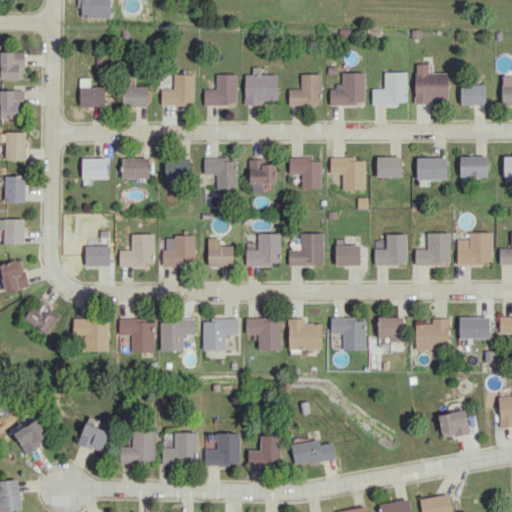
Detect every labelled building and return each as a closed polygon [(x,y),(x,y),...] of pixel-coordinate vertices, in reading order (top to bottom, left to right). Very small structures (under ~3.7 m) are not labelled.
[(111,17),(110,0),(79,0),(79,16),(111,17)] [(24,51),(0,51),(1,79),(24,79),(24,51)] [(415,103),(431,103),(431,98),(447,98),(448,72),(428,72),(428,64),(415,64),(415,103)] [(244,74),(245,104),(261,104),(260,100),(278,99),(277,73),(266,74),(266,67),(252,67),(252,74),(244,74)] [(341,72),(342,88),(329,88),(330,104),(364,103),(363,71),(341,72)] [(372,88),(372,103),(406,104),(407,71),(383,71),(383,88),(372,88)] [(162,88),(161,104),(193,105),(194,74),(174,73),(173,88),(162,88)] [(236,73),(216,74),(216,88),(204,89),(204,104),(236,103),(236,73)] [(300,74),(300,89),(289,89),(289,104),(320,103),(320,73),(300,74)] [(511,74),(501,75),(502,104),(511,103),(511,74)] [(105,105),(105,86),(90,86),(90,77),(80,77),(81,106),(105,105)] [(460,104),(485,104),(485,84),(460,83),(460,104)] [(147,85),(122,86),(123,106),(148,105),(147,85)] [(23,91),(0,91),(0,103),(0,118),(24,117),(23,91)] [(25,160),(26,132),(5,131),(5,160),(25,160)] [(460,177),(488,176),(487,155),(459,156),(460,177)] [(511,155),(503,155),(503,175),(511,175),(511,155)] [(365,160),(355,160),(355,156),(330,157),(330,173),(342,173),(342,189),(365,189),(365,160)] [(377,176),(402,176),(401,156),(376,156),(377,176)] [(82,178),(107,178),(107,158),(82,157),(82,178)] [(149,178),(149,157),(121,157),(122,178),(149,178)] [(204,158),(204,174),(216,173),(217,189),(237,188),(236,157),(204,158)] [(321,158),(289,157),(289,173),(301,173),(301,187),(320,188),(321,158)] [(416,157),(417,179),(447,178),(446,157),(416,157)] [(164,177),(190,178),(191,160),(165,158),(164,177)] [(261,163),(261,159),(250,158),(249,190),(274,190),(275,164),(261,163)] [(4,201),(25,201),(25,176),(5,175),(4,201)] [(4,243),(24,243),(24,219),(0,218),(0,228),(4,229),(4,243)] [(492,263),(491,231),(469,232),(469,238),(457,238),(457,263),(492,263)] [(499,248),(499,263),(511,263),(511,231),(511,232),(511,248),(499,248)] [(280,232),(258,233),(258,249),(245,249),(246,265),(280,264),(280,232)] [(449,232),(426,232),(427,248),(415,248),(415,263),(450,263),(449,232)] [(119,265),(153,264),(153,233),(131,233),(131,249),(119,249),(119,265)] [(323,233),(300,233),(300,248),(288,248),(288,265),(323,264),(323,233)] [(374,264),(406,263),(406,233),(386,233),(386,248),(374,248),(374,264)] [(195,235),(164,235),(163,266),(194,266),(195,235)] [(208,266),(233,265),(233,245),(220,245),(220,237),(207,238),(208,266)] [(335,264),(360,265),(360,244),(335,244),(335,264)] [(110,265),(110,245),(85,245),(85,266),(110,265)] [(29,286),(22,258),(0,263),(0,268),(6,292),(29,286)] [(48,333),(60,313),(37,299),(25,319),(48,333)] [(378,337),(389,337),(389,341),(402,341),(403,317),(378,316),(378,337)] [(489,316),(458,316),(459,338),(489,337),(489,316)] [(511,316),(499,317),(499,335),(511,334),(511,316)] [(225,350),(226,333),(238,334),(238,317),(211,317),(211,321),(203,321),(202,349),(225,350)] [(280,349),(281,318),(246,317),(245,333),(258,334),(258,349),(280,349)] [(322,348),(321,323),(306,323),(306,317),(288,318),(289,349),(322,348)] [(342,349),(365,349),(365,317),(330,318),(330,333),(342,333),(342,349)] [(108,318),(73,319),(73,335),(83,335),(84,350),(108,350),(108,318)] [(119,334),(131,334),(131,352),(154,351),(153,318),(119,319),(119,334)] [(183,350),(183,334),(195,334),(195,318),(160,319),(160,350),(183,350)] [(448,318),(431,318),(431,322),(415,322),(416,348),(449,348),(448,318)] [(511,394),(498,396),(501,427),(511,425),(511,394)] [(442,437),(469,433),(466,410),(439,414),(442,437)] [(27,453),(51,439),(38,419),(15,433),(27,453)] [(110,430),(85,423),(79,444),(104,451),(110,430)] [(133,446),(121,445),(120,461),(155,461),(156,430),(133,430),(133,446)] [(198,432),(175,432),(175,447),(163,447),(163,463),(198,464),(198,432)] [(240,433),(217,432),(217,448),(205,448),(205,464),(240,465),(240,433)] [(248,450),(249,465),(281,465),(280,435),(261,435),(261,450),(248,450)] [(333,442),(321,444),(320,439),(292,443),(295,465),(336,458),(333,442)] [(0,480),(0,504),(1,511),(22,508),(17,478),(0,480)] [(420,497),(421,511),(452,511),(451,494),(420,497)] [(379,504),(380,511),(411,511),(409,498),(379,504)]
